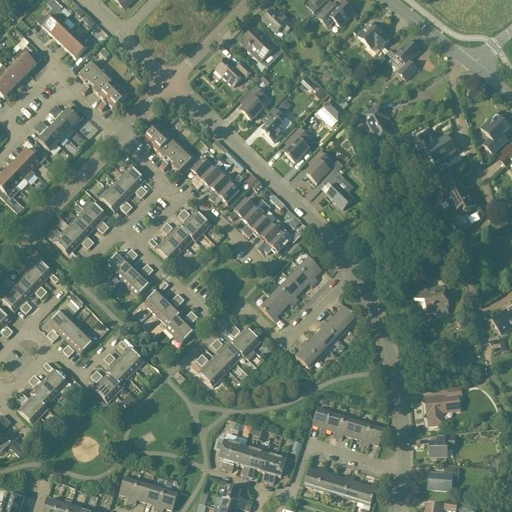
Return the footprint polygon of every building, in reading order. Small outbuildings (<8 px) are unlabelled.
[(113,0),(114,0),(124,11),(134,0),(113,0)] [(327,2),(324,0),(313,0),(314,1),(312,4),(319,11),(327,2)] [(326,9),(316,20),(328,31),(334,24),(340,30),(354,15),(342,3),(336,9),(332,14),(326,9)] [(45,19),(49,23),(43,30),(52,38),(64,25),(68,21),(60,13),(58,15),(53,11),(45,19)] [(273,14),(263,24),(276,37),(281,32),(286,36),(295,27),(286,18),(282,22),(276,17),(273,14)] [(91,30),(96,25),(87,17),(83,22),(91,30)] [(64,25),(52,38),(60,46),(72,33),(64,25)] [(380,36),(371,27),(359,40),(368,49),(372,45),(380,54),(391,43),(382,34),(380,36)] [(81,41),(72,33),(60,46),(68,54),(81,41)] [(261,65),(277,48),(264,35),(259,39),(253,34),(241,46),(261,65)] [(89,49),(81,41),(68,54),(77,62),(83,56),(87,60),(95,52),(91,47),(89,49)] [(408,44),(395,57),(405,66),(401,70),(397,75),(406,83),(418,71),(410,64),(419,54),(418,53),(420,50),(412,42),(410,45),(408,44)] [(27,48),(23,53),(20,51),(12,59),(29,75),(37,67),(31,61),(35,57),(27,48)] [(16,63),(8,71),(21,84),(29,75),(12,59),(12,60),(16,63)] [(242,64),(236,70),(227,61),(216,72),(234,89),(243,79),(246,82),(253,74),(242,64)] [(129,96),(98,67),(94,62),(79,78),(88,87),(81,93),(85,97),(91,90),(105,103),(98,110),(102,114),(109,107),(114,112),(129,96)] [(8,71),(8,72),(3,67),(0,70),(0,78),(13,92),(21,84),(8,71)] [(0,95),(5,100),(13,92),(0,78),(0,95)] [(272,85),(265,78),(261,82),(268,89),(272,85)] [(307,78),(301,85),(309,93),(316,85),(307,78)] [(244,108),(240,112),(251,123),(264,110),(258,105),(265,98),(256,89),(249,97),(253,100),(244,108)] [(279,108),(287,112),(291,104),(283,100),(279,108)] [(331,102),(324,110),(338,124),(346,116),(331,102)] [(69,112),(65,116),(56,108),(54,110),(74,130),(82,123),(81,122),(84,120),(78,115),(76,117),(74,116),(79,111),(70,103),(65,108),(69,112)] [(381,106),(362,116),(380,148),(390,142),(394,140),(394,139),(389,130),(385,123),(389,121),(386,116),(381,106)] [(74,130),(54,110),(49,115),(58,124),(55,127),(67,138),(74,130)] [(287,120),(284,120),(275,111),(263,123),(268,127),(262,133),(274,145),(283,136),(291,127),(291,125),(287,120)] [(492,121),(481,131),(490,140),(484,147),(493,156),(507,142),(502,137),(509,130),(508,129),(509,129),(506,126),(505,126),(499,120),(495,124),(492,121)] [(41,123),(39,126),(59,146),(67,138),(55,127),(50,132),(41,123)] [(59,146),(39,126),(34,131),(43,139),(39,143),(51,154),(59,146)] [(145,143),(150,147),(143,154),(147,157),(153,151),(166,162),(167,161),(168,162),(160,170),(164,173),(172,165),(174,167),(172,169),(180,176),(195,160),(160,127),(145,143)] [(290,150),(285,155),(295,166),(309,151),(303,145),(309,140),(300,131),(286,145),(290,150)] [(436,166),(455,156),(445,138),(438,142),(432,132),(422,137),(427,148),(426,149),(436,166)] [(324,149),(327,153),(342,138),(337,134),(333,138),(334,139),(324,149)] [(224,156),(227,150),(214,143),(210,149),(224,156)] [(511,154),(508,150),(497,160),(507,170),(511,165),(511,154)] [(28,152),(20,160),(33,173),(41,165),(42,166),(46,161),(37,153),(34,157),(28,152)] [(201,159),(203,161),(191,174),(197,179),(191,184),(195,188),(212,170),(218,164),(207,153),(201,159)] [(330,173),(324,168),(329,162),(320,154),(309,166),(313,170),(306,177),(317,187),(330,173)] [(10,161),(8,164),(25,181),(29,184),(35,177),(32,174),(33,173),(20,160),(15,166),(10,161)] [(212,170),(195,188),(199,191),(204,186),(210,191),(210,190),(221,178),(216,173),(223,166),(219,163),(218,164),(212,170)] [(3,169),(0,172),(0,173),(4,177),(17,189),(25,182),(28,185),(29,184),(25,181),(8,164),(7,165),(12,169),(7,174),(3,169)] [(131,169),(123,177),(138,191),(146,183),(131,169)] [(328,185),(333,190),(327,196),(343,212),(353,201),(339,187),(345,181),(338,175),(328,185)] [(451,179),(448,175),(438,181),(440,185),(451,179)] [(4,177),(0,181),(0,189),(2,191),(0,193),(0,197),(6,203),(9,200),(10,201),(11,202),(20,193),(17,190),(17,189),(4,177)] [(138,191),(123,177),(115,184),(131,199),(138,191)] [(239,177),(231,186),(214,204),(217,207),(222,202),(228,207),(239,194),(235,190),(243,181),(239,177)] [(257,182),(252,177),(245,184),(250,189),(257,182)] [(210,190),(215,194),(209,200),(214,204),(231,186),(222,178),(221,178),(210,190)] [(258,183),(252,190),(258,195),(264,188),(258,183)] [(440,191),(454,215),(463,210),(465,214),(476,209),(469,196),(468,197),(466,192),(467,191),(462,183),(454,187),(453,184),(440,191)] [(131,199),(115,184),(108,192),(123,207),(131,199)] [(142,189),(139,192),(144,197),(147,194),(142,189)] [(123,207),(108,192),(100,200),(115,215),(123,207)] [(144,197),(139,192),(136,195),(141,201),(144,197)] [(234,213),(229,219),(233,222),(238,217),(244,222),(255,211),(255,210),(246,201),(234,213)] [(84,212),(100,227),(107,219),(92,204),(84,212)] [(132,210),(127,204),(124,208),(129,213),(132,210)] [(248,228),(242,233),(246,237),(263,219),(271,211),(267,207),(263,211),(258,207),(255,210),(255,211),(244,222),(243,223),(248,228)] [(124,208),(121,211),(126,216),(129,213),(124,208)] [(100,227),(84,212),(77,220),(92,235),(100,227)] [(184,212),(181,215),(187,221),(190,217),(184,212)] [(196,213),(189,221),(188,221),(203,236),(211,228),(196,213)] [(181,215),(178,218),(184,224),(187,221),(181,215)] [(476,215),(468,220),(472,227),(480,222),(476,215)] [(284,225),(288,228),(295,220),(291,217),(284,225)] [(263,219),(246,237),(250,240),(255,235),(260,240),(261,239),(272,227),(263,219)] [(92,235),(77,220),(69,228),(85,243),(92,235)] [(188,221),(185,225),(181,229),(193,242),(196,244),(203,236),(188,221)] [(103,224),(100,228),(106,233),(109,230),(103,224)] [(161,232),(167,237),(173,231),(167,225),(161,232)] [(193,242),(181,229),(179,227),(172,235),(187,249),(193,242)] [(266,244),(258,252),(262,256),(265,253),(282,235),(281,235),(273,227),(272,227),(261,239),(266,244)] [(85,243),(69,228),(62,236),(77,251),(85,243)] [(106,233),(100,228),(97,231),(103,236),(106,233)] [(282,235),(265,253),(268,256),(273,251),(279,256),(290,243),(291,243),(294,246),(302,237),(304,235),(300,231),(298,233),(292,239),(284,231),(281,235),(282,235)] [(172,235),(164,242),(179,257),(187,249),(172,235)] [(62,236),(54,244),(70,259),(77,251),(62,236)] [(94,246),(88,240),(85,243),(91,249),(94,246)] [(155,250),(158,247),(152,241),(149,244),(155,250)] [(179,257),(164,242),(156,250),(171,265),(179,257)] [(91,249),(85,243),(82,246),(88,252),(91,249)] [(135,255),(132,252),(126,257),(130,261),(135,255)] [(121,254),(106,270),(114,277),(129,261),(121,254)] [(135,255),(130,261),(133,264),(138,258),(135,255)] [(73,256),(70,259),(76,264),(79,261),(73,256)] [(299,270),(316,286),(319,282),(316,279),(322,273),(308,260),(299,270)] [(129,261),(114,277),(122,285),(137,269),(129,261)] [(46,284),(53,276),(38,262),(31,270),(46,284)] [(150,270),(147,267),(142,272),(145,276),(150,270)] [(137,269),(122,285),(130,292),(145,277),(137,269)] [(46,284),(31,270),(23,277),(38,292),(46,284)] [(150,270),(145,276),(148,279),(153,273),(150,270)] [(316,286),(299,270),(289,280),(303,293),(309,286),(312,289),(316,286)] [(38,292),(23,277),(16,285),(30,300),(38,292)] [(54,277),(50,280),(56,286),(59,282),(54,277)] [(153,284),(145,277),(130,292),(138,300),(153,284)] [(289,280),(280,290),(296,306),(300,302),(297,299),(303,293),(289,280)] [(30,300),(16,285),(8,293),(23,308),(30,300)] [(169,288),(165,285),(160,290),(163,293),(169,288)] [(450,311),(444,288),(413,296),(415,302),(425,304),(428,316),(450,311)] [(280,290),(270,300),(284,313),(290,306),(293,309),(296,306),(280,290)] [(153,314),(168,298),(160,291),(145,306),(153,314)] [(39,292),(36,296),(41,301),(44,298),(39,292)] [(23,308),(8,293),(0,301),(15,315),(23,308)] [(181,300),(178,297),(173,302),(176,305),(181,300)] [(75,298),(70,301),(77,310),(82,307),(75,298)] [(168,298),(153,314),(161,322),(176,306),(168,298)] [(184,303),(181,300),(176,305),(179,308),(184,303)] [(284,313),(270,300),(260,310),(277,326),(280,322),(278,319),(284,313)] [(24,308),(29,314),(32,310),(27,305),(24,308)] [(335,318),(349,331),(359,321),(342,305),(339,309),(342,311),(335,318)] [(176,306),(161,322),(168,329),(182,316),(184,314),(176,306)] [(29,314),(24,308),(21,311),(26,317),(29,314)] [(511,330),(511,309),(492,321),(501,337),(511,330)] [(0,327),(4,331),(12,323),(0,311),(0,327)] [(57,335),(72,320),(64,312),(50,327),(57,335)] [(195,317),(191,314),(186,319),(190,323),(195,317)] [(168,329),(166,331),(174,339),(189,323),(182,316),(168,329)] [(327,322),(323,325),(340,341),(349,331),(335,318),(329,324),(327,322)] [(80,328),(72,320),(57,335),(65,343),(80,328)] [(197,331),(189,323),(174,339),(182,346),(197,331)] [(323,331),(316,338),(330,351),(340,341),(323,325),(320,328),(323,331)] [(88,335),(80,328),(65,343),(73,350),(88,335)] [(240,334),(234,328),(231,331),(237,337),(240,334)] [(8,329),(5,332),(11,337),(13,335),(8,329)] [(239,338),(254,352),(262,345),(246,330),(239,338)] [(237,337),(231,331),(228,334),(234,340),(237,337)] [(11,337),(5,332),(2,335),(7,341),(11,337)] [(51,342),(56,336),(53,333),(47,338),(51,342)] [(88,335),(73,350),(81,358),(96,343),(88,335)] [(59,339),(56,336),(51,342),(53,344),(59,339)] [(254,352),(239,338),(231,345),(244,358),(246,360),(254,352)] [(307,342),(304,345),(320,361),(330,351),(316,338),(310,344),(307,342)] [(217,341),(215,344),(221,350),(223,347),(217,341)] [(119,347),(125,352),(128,349),(122,343),(119,347)] [(229,343),(222,351),(237,366),(244,358),(231,345),(229,343)] [(221,350),(215,344),(211,348),(217,354),(221,350)] [(320,361),(304,345),(301,348),(303,351),(297,358),(310,371),(320,361)] [(67,357),(72,352),(68,348),(63,353),(67,357)] [(137,372),(144,364),(130,350),(122,358),(137,372)] [(222,351),(214,359),(229,374),(237,366),(222,351)] [(75,354),(72,352),(67,357),(69,360),(75,354)] [(110,356),(107,359),(113,365),(116,361),(110,356)] [(202,357),(199,360),(206,366),(209,363),(202,357)] [(122,358),(117,363),(114,366),(129,380),(137,372),(122,358)] [(110,368),(113,365),(107,359),(104,362),(110,368)] [(214,359),(206,367),(222,382),(229,374),(214,359)] [(206,366),(199,360),(196,363),(203,370),(206,366)] [(44,368),(49,374),(52,371),(47,365),(44,368)] [(129,380),(114,366),(111,369),(107,374),(110,377),(121,388),(129,380)] [(206,367),(199,375),(214,389),(222,382),(206,367)] [(54,372),(46,379),(61,394),(69,386),(54,372)] [(97,385),(103,379),(97,373),(91,380),(97,385)] [(181,387),(186,382),(177,373),(172,378),(181,387)] [(121,388),(110,377),(103,384),(116,398),(124,390),(121,388)] [(29,384),(34,390),(40,383),(35,378),(29,384)] [(46,379),(39,387),(54,402),(61,394),(46,379)] [(116,398),(103,384),(95,392),(109,406),(116,398)] [(54,402),(39,387),(31,395),(33,397),(46,409),(54,402)] [(447,390),(448,397),(426,400),(430,427),(442,426),(440,414),(460,411),(459,398),(463,397),(461,388),(447,390)] [(16,402),(22,407),(28,401),(22,395),(16,402)] [(33,397),(25,405),(41,420),(48,412),(46,409),(33,397)] [(41,420),(25,405),(18,413),(33,427),(41,420)] [(327,432),(333,414),(319,410),(314,428),(323,431),(322,434),(326,436),(327,432)] [(346,418),(333,414),(327,432),(336,435),(335,438),(339,440),(346,418)] [(346,418),(339,440),(344,441),(345,438),(354,440),(359,422),(346,418)] [(6,422),(0,428),(0,444),(5,440),(1,436),(10,426),(6,422)] [(359,422),(354,440),(362,443),(361,447),(366,448),(373,426),(359,422)] [(232,424),(230,431),(239,433),(240,426),(232,424)] [(373,426),(366,448),(370,450),(371,446),(380,449),(386,430),(373,426)] [(438,444),(430,445),(431,460),(448,459),(447,450),(455,450),(454,438),(438,439),(438,444)] [(226,442),(225,445),(219,443),(216,451),(223,453),(220,461),(225,463),(223,470),(228,472),(237,445),(235,444),(235,445),(226,442)] [(10,449),(21,460),(26,455),(14,444),(10,449)] [(237,445),(228,472),(234,473),(236,466),(241,467),(247,449),(238,446),(237,445)] [(247,449),(241,467),(246,469),(244,477),(249,478),(257,452),(257,451),(254,450),(253,451),(247,449)] [(257,451),(257,452),(249,478),(255,480),(257,472),(262,474),(267,455),(259,453),(258,452),(257,451)] [(267,455),(262,474),(267,475),(264,483),(269,485),(278,458),(275,457),(274,457),(267,455)] [(278,458),(269,485),(275,486),(278,479),(282,480),(283,478),(289,480),(292,471),(286,469),(288,462),(279,459),(278,458)] [(318,492),(325,470),(321,468),(320,472),(311,469),(305,488),(318,492)] [(325,470),(318,492),(332,496),(337,478),(329,475),(330,471),(325,470)] [(445,470),(445,476),(430,475),(429,491),(452,493),(453,482),(460,482),(461,471),(445,470)] [(346,480),(337,478),(332,496),(345,500),(352,478),(347,476),(346,480)] [(132,504),(139,482),(126,478),(120,497),(129,499),(128,503),(132,504)] [(352,478),(345,500),(359,504),(364,486),(355,483),(356,479),(352,478)] [(139,482),(132,504),(137,506),(138,502),(147,505),(152,486),(139,482)] [(364,486),(359,504),(372,508),(379,486),(374,485),(373,489),(364,486)] [(159,511),(166,490),(152,486),(147,505),(155,507),(154,511),(157,511),(159,511)] [(254,505),(249,503),(241,501),(243,494),(227,489),(224,501),(226,501),(252,510),(254,505)] [(173,511),(179,494),(166,490),(159,511),(163,511),(164,510),(170,511),(173,511)] [(1,504),(1,506),(2,507),(18,511),(29,511),(30,509),(23,507),(25,498),(14,495),(13,499),(5,496),(3,503),(1,504)] [(204,511),(207,498),(199,496),(196,511),(204,511)] [(461,497),(459,503),(473,507),(475,508),(476,504),(476,502),(474,501),(461,497)] [(251,511),(252,510),(226,501),(222,511),(239,511),(241,511),(251,511)] [(57,511),(59,505),(47,502),(44,511),(57,511)] [(456,511),(458,503),(446,502),(444,511),(456,511)]
